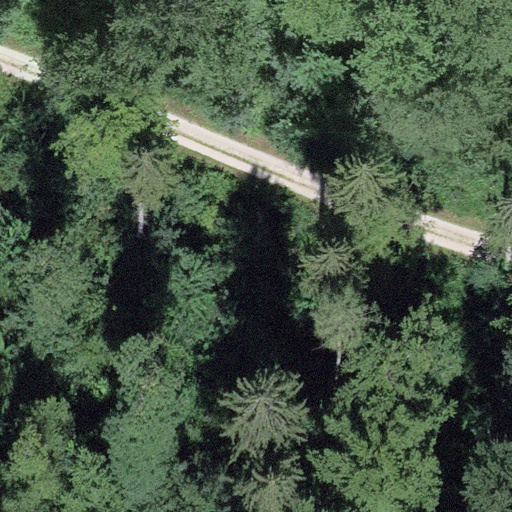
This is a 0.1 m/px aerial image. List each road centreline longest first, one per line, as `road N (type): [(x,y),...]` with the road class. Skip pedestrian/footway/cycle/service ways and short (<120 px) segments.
road 1 (track): [(511,248),(363,212),(0,73)]
road 2 (track): [(0,226),(270,390),(441,511)]
